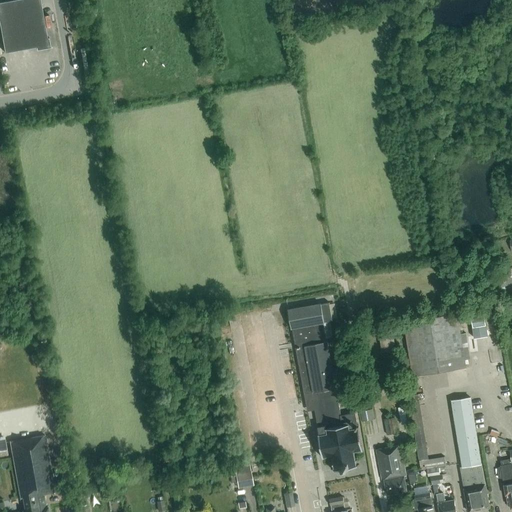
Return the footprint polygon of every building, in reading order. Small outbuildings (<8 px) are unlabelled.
[(47,38),(43,15),(40,0),(11,0),(0,2),(0,28),(4,53),(36,47),(36,50),(50,47),(48,37),(47,38)] [(511,268),(498,271),(501,287),(511,284),(511,268)] [(465,280),(466,286),(479,284),(478,277),(469,278),(470,279),(465,280)] [(327,341),(324,322),(332,320),(329,301),(288,309),(291,328),(292,328),(306,404),(313,403),(319,434),(318,434),(323,458),(324,457),(331,455),(333,463),(331,464),(331,465),(333,465),(334,469),(331,469),(332,471),(341,469),(341,474),(351,472),(350,467),(359,465),(359,464),(356,465),(356,460),(358,460),(358,459),(356,459),(354,451),(362,450),(363,450),(358,426),(357,426),(357,422),(355,412),(341,415),(327,341)] [(484,311),(471,313),(475,338),(488,336),(484,311)] [(466,367),(458,312),(404,321),(412,376),(466,367)] [(383,352),(396,350),(394,335),(380,337),(383,352)] [(386,370),(388,392),(401,391),(398,368),(386,370)] [(462,467),(481,464),(481,463),(471,397),(452,400),(462,466),(462,467)] [(360,411),(362,421),(374,419),(372,409),(360,411)] [(394,418),(384,419),(387,435),(397,433),(394,418)] [(48,511),(48,506),(46,506),(43,494),(53,492),(54,491),(44,435),(25,438),(25,437),(18,438),(19,440),(10,441),(20,497),(22,497),(25,510),(23,511),(22,511),(48,511)] [(387,494),(407,490),(404,475),(406,475),(400,444),(378,449),(376,449),(382,480),(384,479),(387,494)] [(511,458),(500,460),(501,464),(500,465),(502,477),(502,478),(503,484),(504,484),(505,495),(507,504),(510,504),(511,508),(511,449),(510,450),(511,458)] [(181,468),(198,465),(196,458),(180,460),(181,468)] [(248,461),(233,464),(239,488),(254,485),(248,461)] [(217,462),(208,463),(209,471),(218,469),(217,462)] [(462,466),(460,466),(464,489),(468,511),(490,507),(481,462),(481,463),(481,464),(462,467),(462,466)] [(439,467),(427,469),(428,476),(431,476),(440,474),(439,467)] [(409,482),(417,480),(414,469),(407,470),(409,482)] [(440,474),(431,476),(432,485),(444,483),(443,474),(440,474)] [(292,492),(284,493),(286,507),(294,506),(292,492)] [(433,511),(432,505),(430,492),(414,495),(415,500),(422,498),(424,507),(418,508),(418,511),(433,511)] [(455,511),(454,499),(445,501),(443,493),(436,494),(439,511),(455,511)] [(352,511),(352,509),(345,510),(344,502),(343,496),(329,499),(330,505),(331,504),(332,511),(352,511)] [(156,502),(158,511),(165,511),(164,500),(156,502)]
